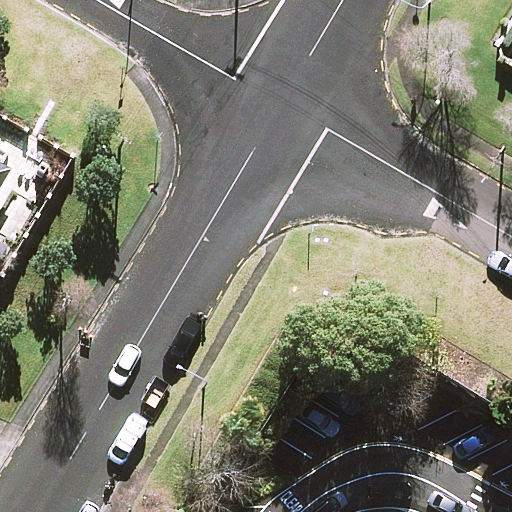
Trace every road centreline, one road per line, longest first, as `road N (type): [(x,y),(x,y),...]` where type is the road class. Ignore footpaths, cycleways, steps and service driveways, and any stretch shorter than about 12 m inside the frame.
road 1 (residential): [(39,511),(281,106)]
road 2 (residential): [(281,106),(511,241)]
road 3 (residential): [(94,0),(281,106)]
road 4 (residential): [(281,106),(344,0)]
